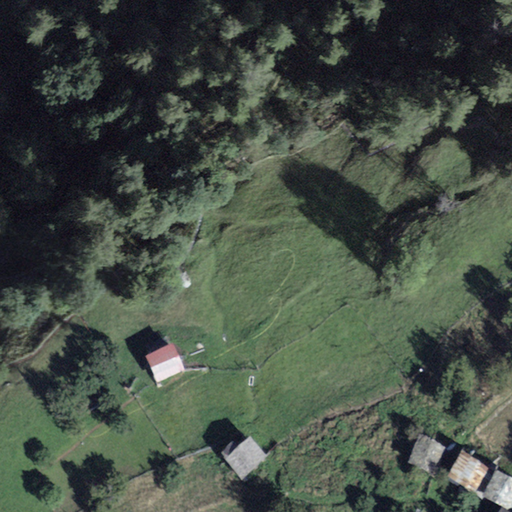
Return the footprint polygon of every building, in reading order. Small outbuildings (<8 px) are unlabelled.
[(171,334),(143,346),(146,354),(174,342),(171,334)] [(183,371),(167,346),(137,364),(153,390),(183,371)] [(444,452),(424,429),(398,452),(417,474),(444,452)] [(262,454),(243,432),(216,455),(236,477),(262,454)] [(482,462),(460,454),(450,483),(473,491),(482,462)] [(511,472),(497,467),(486,497),(511,506),(511,472)]
